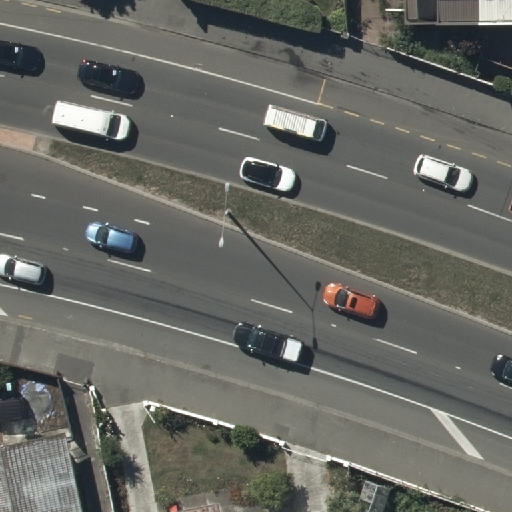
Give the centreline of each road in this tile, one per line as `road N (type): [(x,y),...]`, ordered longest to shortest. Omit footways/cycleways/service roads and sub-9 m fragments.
road 1 (trunk): [(511,389),(173,277),(0,235)]
road 2 (trunk): [(0,79),(177,117),(511,224)]
